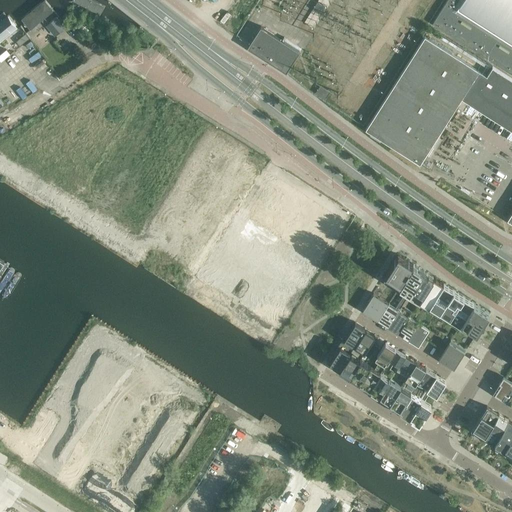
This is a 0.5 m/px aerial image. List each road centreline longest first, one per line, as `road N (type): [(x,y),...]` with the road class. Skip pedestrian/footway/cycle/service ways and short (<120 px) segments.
road 1 (secondary): [(511,260),(152,0)]
road 2 (unclassified): [(201,100),(144,62),(106,56),(25,112)]
road 3 (unclassified): [(360,191),(349,205),(201,100)]
road 4 (secondary): [(209,76),(360,191)]
road 5 (unknown): [(213,511),(240,455),(266,444),(306,468),(280,511)]
road 6 (secondary): [(360,191),(511,295)]
road 7 (residential): [(321,369),(436,444)]
road 8 (residential): [(356,313),(470,386)]
